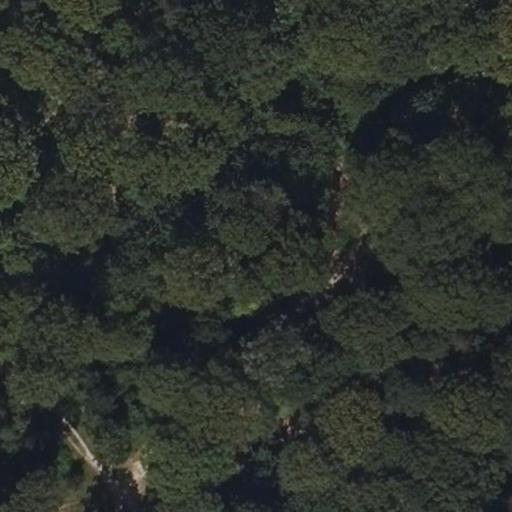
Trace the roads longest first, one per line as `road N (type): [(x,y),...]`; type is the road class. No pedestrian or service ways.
road 1 (track): [(511,106),(127,486),(111,511)]
road 2 (track): [(0,355),(152,511)]
